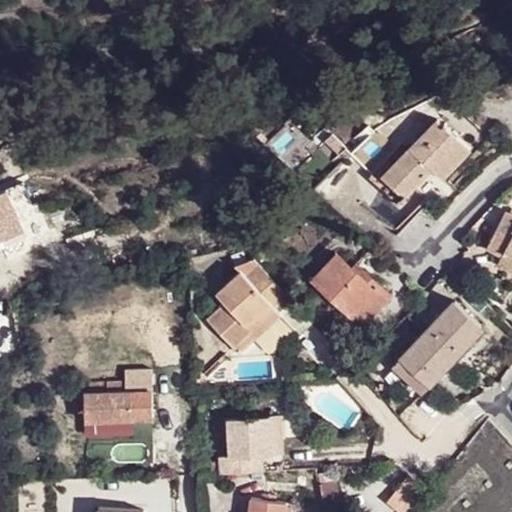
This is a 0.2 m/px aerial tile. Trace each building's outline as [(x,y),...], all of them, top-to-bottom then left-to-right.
[(437,119),(383,178),(405,199),(432,169),(443,179),(470,150),(437,119)] [(0,192),(0,253),(5,251),(1,244),(24,231),(0,192)] [(511,214),(507,212),(490,243),(504,251),(511,254),(511,214)] [(511,254),(504,251),(498,263),(511,270),(511,254)] [(338,254),(314,279),(362,326),(390,296),(363,271),(360,274),(352,268),(338,254)] [(277,312),(292,299),(265,269),(259,263),(239,269),(244,276),(220,298),(229,308),(211,323),(236,351),(255,334),(250,328),(272,307),(277,312)] [(355,264),(352,268),(360,274),(363,271),(355,264)] [(453,300),(399,357),(429,385),(483,328),(453,300)] [(284,320),(277,312),(272,307),(250,328),(255,334),(236,351),(242,357),(284,320)] [(399,357),(392,364),(422,393),(429,385),(399,357)] [(85,393),(86,420),(153,418),(152,390),(127,391),(126,381),(90,382),(90,393),(85,393)] [(220,458),(221,474),(263,472),(263,457),(272,456),(270,416),(228,419),(231,457),(220,458)] [(280,416),(270,416),(272,456),(282,456),(280,416)] [(396,511),(403,511),(424,487),(408,474),(385,502),(396,511)]
